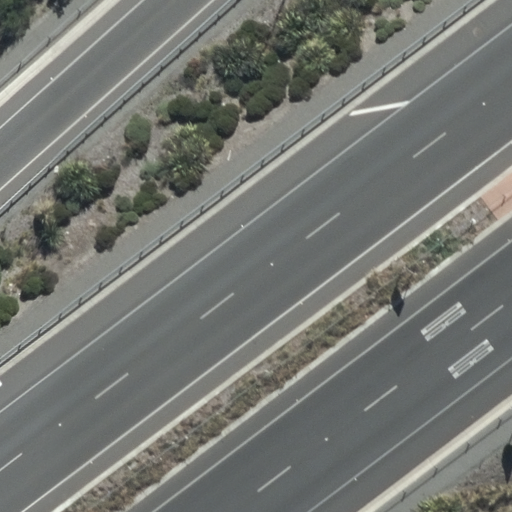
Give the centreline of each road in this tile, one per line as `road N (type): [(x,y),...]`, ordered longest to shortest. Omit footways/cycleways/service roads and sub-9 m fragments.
road 1 (motorway): [(0,464),(511,82)]
road 2 (motorway): [(511,298),(229,511)]
road 3 (trunk): [(0,143),(161,0)]
